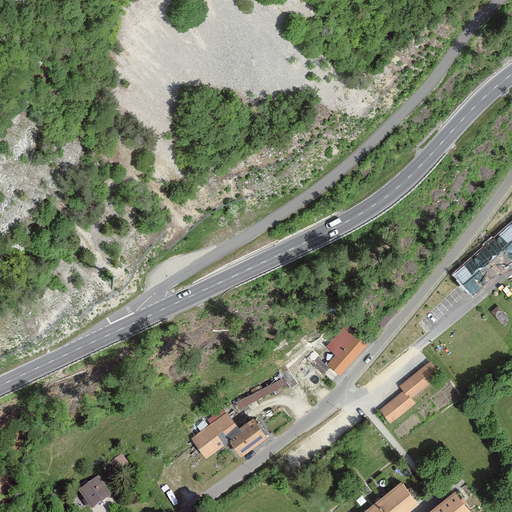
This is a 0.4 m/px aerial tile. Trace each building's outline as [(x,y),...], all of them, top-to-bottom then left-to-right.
[(511,216),(449,273),(468,294),(511,255),(511,216)] [(336,377),(364,345),(343,327),(325,348),(331,353),(322,365),(336,377)] [(440,373),(429,360),(401,384),(404,389),(412,397),(440,373)] [(285,377),(237,398),(240,406),(289,384),(285,377)] [(415,403),(404,389),(379,408),(390,422),(415,403)] [(224,410),(187,437),(203,459),(225,442),(222,438),(237,427),(224,410)] [(249,418),(222,438),(235,457),(263,437),(249,418)] [(131,464),(123,453),(108,464),(116,475),(131,464)] [(94,478),(73,493),(86,511),(107,497),(94,478)] [(398,482),(365,509),(367,511),(403,511),(415,502),(398,482)] [(451,489),(424,511),(466,511),(468,510),(451,489)]
